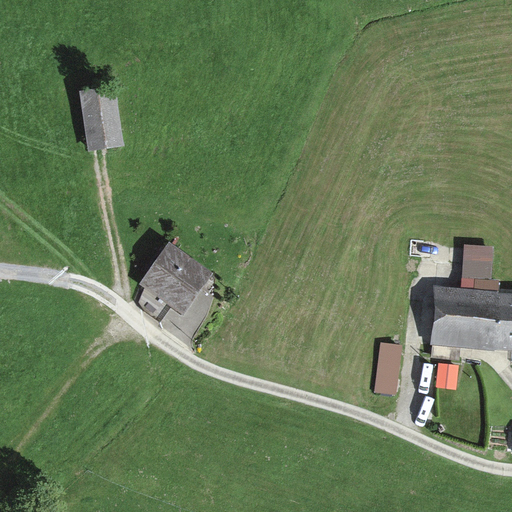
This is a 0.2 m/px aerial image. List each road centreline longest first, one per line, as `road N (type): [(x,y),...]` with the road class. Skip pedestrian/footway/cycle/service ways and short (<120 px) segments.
road 1 (unclassified): [(511,467),(201,363),(124,307)]
road 2 (track): [(124,307),(100,156)]
road 3 (track): [(124,307),(60,277),(0,272)]
